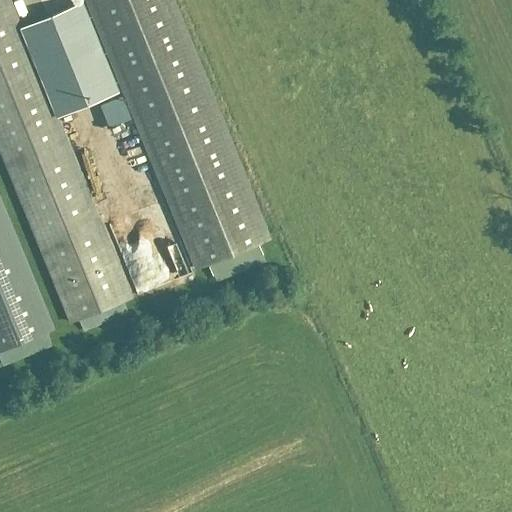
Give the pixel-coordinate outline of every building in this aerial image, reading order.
[(19,28),(8,0),(0,0),(0,151),(70,323),(78,320),(83,332),(127,315),(122,302),(130,299),(56,118),(117,93),(80,3),(19,28)] [(174,0),(86,0),(197,271),(208,267),(212,278),(263,257),(259,246),(273,241),(174,0)] [(99,106),(108,129),(129,120),(120,97),(99,106)] [(50,348),(44,334),(54,330),(0,198),(0,363),(2,368),(50,348)] [(140,213),(111,227),(143,297),(194,274),(183,249),(161,259),(140,213)]
